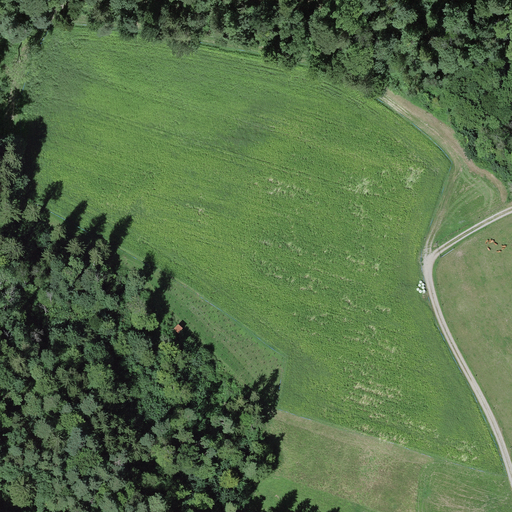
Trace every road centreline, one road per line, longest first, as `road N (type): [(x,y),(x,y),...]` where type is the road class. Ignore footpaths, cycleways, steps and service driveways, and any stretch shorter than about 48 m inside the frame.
road 1 (track): [(511,474),(439,313),(426,261),(452,173),(449,146),(353,77),(195,40)]
road 2 (track): [(171,511),(116,480),(78,438),(21,325),(14,276),(21,69),(61,0)]
